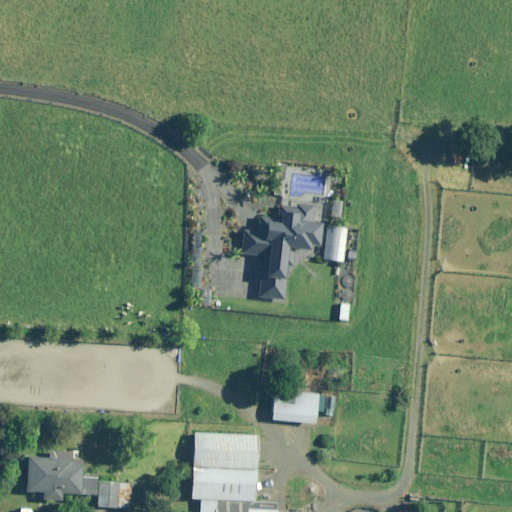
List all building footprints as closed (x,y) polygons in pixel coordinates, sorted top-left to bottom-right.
[(276,215),(260,213),(258,227),(241,226),(238,254),(261,257),(257,295),(283,298),(289,241),(319,244),(322,217),(311,216),(312,204),(278,201),(276,215)] [(346,229),(326,227),(322,260),(342,262),(346,229)] [(347,305),(339,304),(337,320),(346,321),(347,305)] [(318,391),(275,386),(271,416),(314,421),(318,391)] [(334,398),(324,397),(323,416),(333,416),(334,398)] [(256,433),(194,430),(191,510),(215,510),(214,511),(276,511),(277,498),(253,497),(256,433)] [(80,452),(25,451),(24,490),(79,491),(80,452)]
